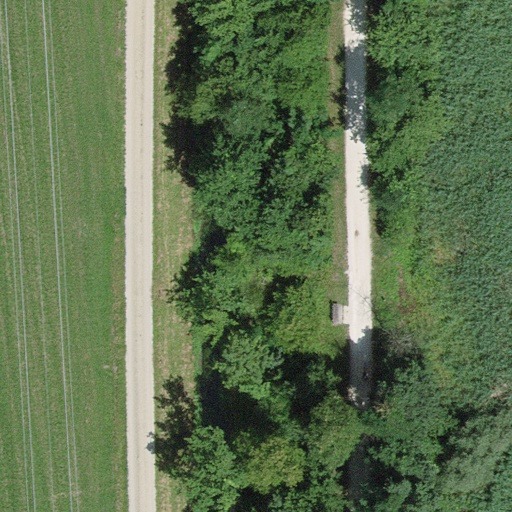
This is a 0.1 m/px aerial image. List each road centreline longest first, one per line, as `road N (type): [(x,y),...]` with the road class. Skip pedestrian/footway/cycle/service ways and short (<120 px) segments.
road 1 (track): [(138,0),(131,511)]
road 2 (track): [(359,0),(365,511)]
